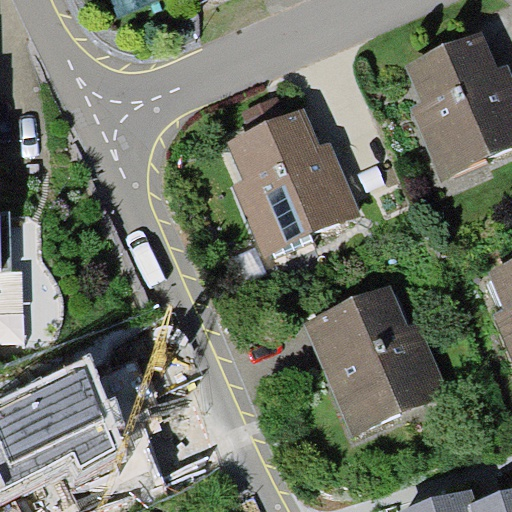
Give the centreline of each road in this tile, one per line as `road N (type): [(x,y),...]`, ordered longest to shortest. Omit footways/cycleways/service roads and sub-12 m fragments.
road 1 (residential): [(264,511),(100,123)]
road 2 (residential): [(100,123),(377,0)]
road 3 (unclassified): [(100,123),(34,0)]
